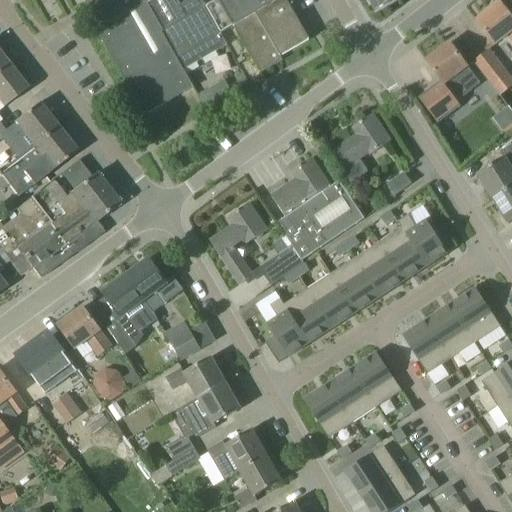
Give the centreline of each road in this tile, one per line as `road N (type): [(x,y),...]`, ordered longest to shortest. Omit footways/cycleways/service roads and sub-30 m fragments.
road 1 (residential): [(269,401),(488,256)]
road 2 (residential): [(164,216),(0,11)]
road 3 (residential): [(164,216),(374,63)]
road 4 (residential): [(488,256),(374,63)]
road 5 (residential): [(269,401),(164,216)]
road 6 (residential): [(0,332),(164,216)]
road 7 (residential): [(333,511),(269,401)]
